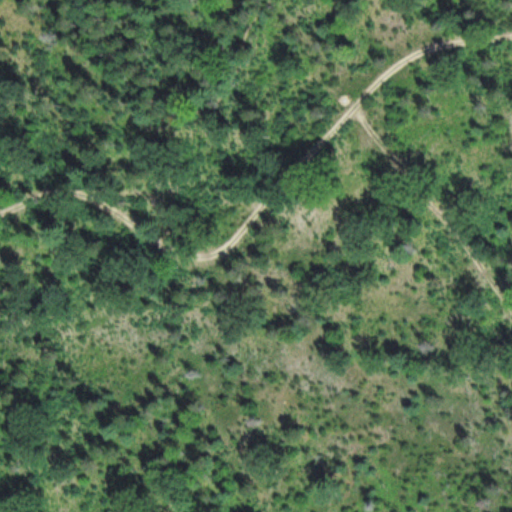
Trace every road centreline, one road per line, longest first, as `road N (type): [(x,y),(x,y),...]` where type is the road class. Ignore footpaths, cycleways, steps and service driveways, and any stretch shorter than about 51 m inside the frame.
road 1 (track): [(0,214),(76,187),(102,197),(144,232),(213,261),(398,65),(438,45),(511,37)]
road 2 (track): [(511,308),(360,106)]
